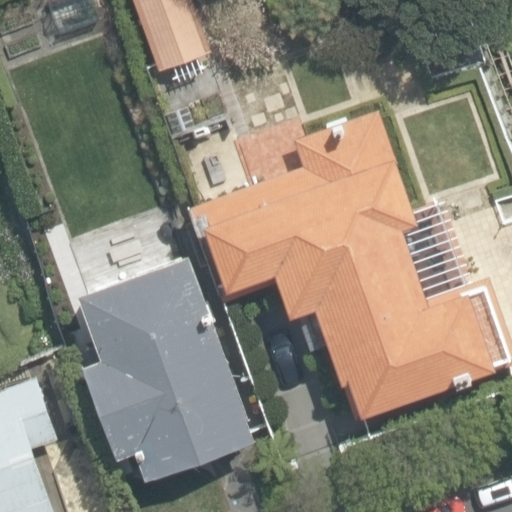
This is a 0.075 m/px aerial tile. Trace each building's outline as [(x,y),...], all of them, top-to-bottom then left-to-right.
[(189,0),(133,0),(157,65),(207,48),(189,0)] [(503,355),(507,353),(482,278),(462,285),(461,282),(472,278),(449,216),(441,195),(408,207),(390,158),(393,156),(374,105),(290,134),(300,161),(184,201),(195,231),(201,229),(220,281),(268,265),(284,309),(309,299),(336,376),(342,374),(355,407),(503,355)] [(482,278),(507,353),(503,355),(511,378),(511,214),(507,216),(500,197),(449,216),(472,278),(461,282),(462,285),(482,278)] [(139,471),(250,433),(183,246),(70,285),(92,349),(74,355),(109,450),(129,443),(139,471)] [(32,370),(0,379),(0,511),(54,511),(27,443),(55,434),(32,370)]
